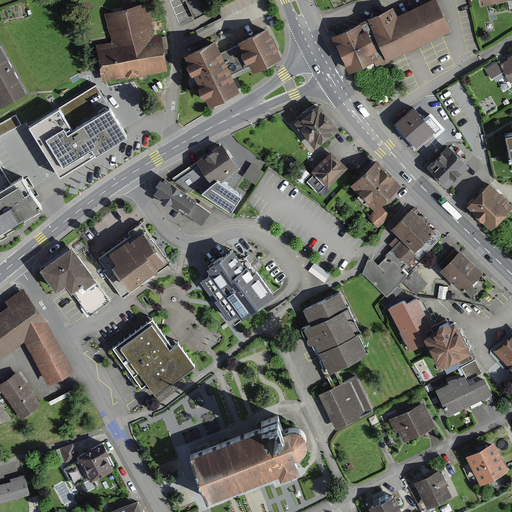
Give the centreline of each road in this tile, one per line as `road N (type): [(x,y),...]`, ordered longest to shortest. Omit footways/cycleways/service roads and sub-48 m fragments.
road 1 (secondary): [(15,261),(156,157),(323,68)]
road 2 (tertiary): [(162,511),(85,363),(15,261)]
road 3 (primary): [(511,274),(415,182),(323,68)]
road 4 (residential): [(321,511),(511,416)]
